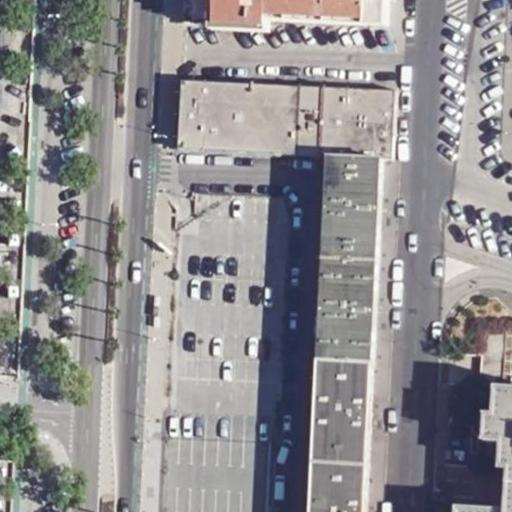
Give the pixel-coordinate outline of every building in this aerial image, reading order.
[(385,22),(386,0),(184,0),(183,24),(192,25),(266,27),(267,16),(385,22)] [(177,149),(190,150),(193,81),(180,80),(177,149)] [(190,150),(329,156),(381,158),(391,158),(394,90),(193,81),(190,150)] [(329,156),(320,354),(372,357),(381,158),(329,156)] [(320,354),(312,511),(364,511),(372,357),(320,354)] [(511,386),(497,386),(495,413),(485,412),(484,439),(503,440),(502,467),(510,468),(510,485),(511,485),(511,386)] [(511,511),(511,485),(510,485),(509,506),(456,504),(455,511),(511,511)]
